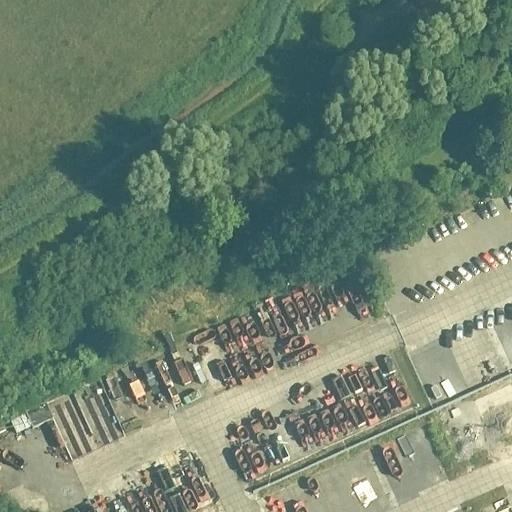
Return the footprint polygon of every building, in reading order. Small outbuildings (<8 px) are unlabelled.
[(461,212),(465,230),(480,226),(476,209),(461,212)] [(266,474),(325,452),(314,421),(312,421),(303,398),(278,408),(289,437),(266,446),(263,437),(253,441),(266,474)] [(53,420),(47,404),(26,413),(33,429),(53,420)] [(350,452),(372,445),(368,432),(346,439),(350,452)] [(152,450),(177,510),(209,497),(184,437),(152,450)]
